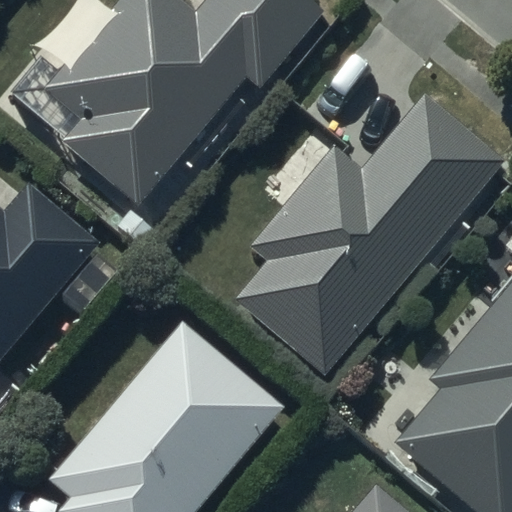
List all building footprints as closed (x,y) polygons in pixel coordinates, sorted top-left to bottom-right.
[(323,19),(301,0),(207,0),(192,18),(172,0),(119,0),(41,91),(77,122),(56,146),(132,212),(244,83),(257,95),(323,19)] [(236,306),(323,378),(502,168),(423,103),(361,177),(333,154),(252,253),(269,267),(236,306)] [(0,362),(95,250),(28,194),(5,221),(0,217),(0,362)] [(393,451),(468,511),(511,511),(511,279),(423,388),(436,398),(393,451)] [(209,511),(287,417),(183,333),(54,491),(74,506),(68,511),(209,511)] [(391,511),(375,498),(362,511),(391,511)]
